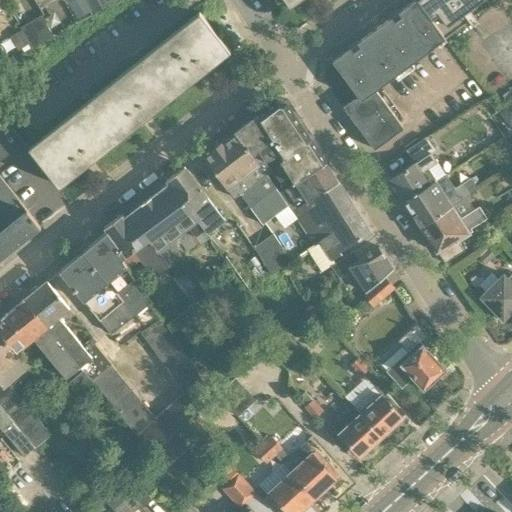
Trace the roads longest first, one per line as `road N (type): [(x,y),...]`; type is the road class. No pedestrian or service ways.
road 1 (residential): [(506,393),(276,74)]
road 2 (residential): [(276,74),(0,298)]
road 3 (tertiary): [(383,511),(506,393)]
road 4 (residential): [(377,0),(276,74)]
